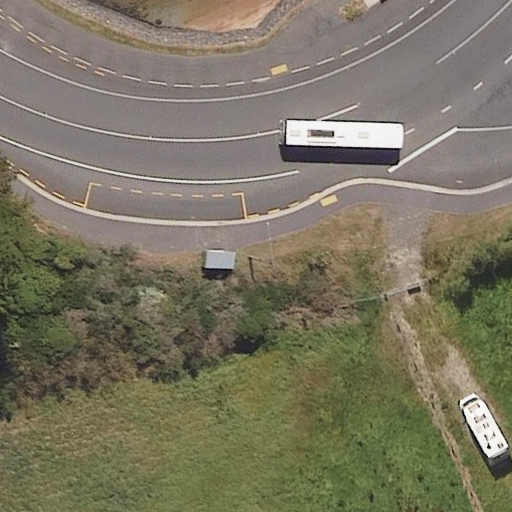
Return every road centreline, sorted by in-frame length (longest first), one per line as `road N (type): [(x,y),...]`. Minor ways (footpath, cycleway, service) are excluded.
road 1 (secondary): [(394,88),(255,135),(194,140),(110,134),(0,95)]
road 2 (secondary): [(511,5),(394,88)]
road 3 (residential): [(394,88),(454,128),(511,125)]
